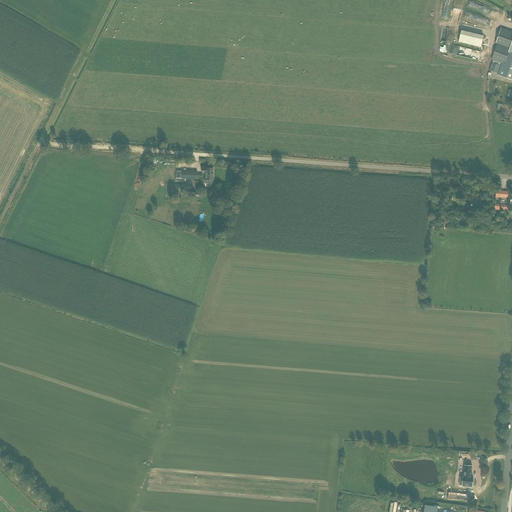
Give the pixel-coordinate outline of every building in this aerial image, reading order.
[(511,31),(501,28),(496,43),(497,44),(492,59),(502,63),(498,75),(511,79),(511,31)] [(474,33),(471,45),(481,47),(484,36),(474,33)] [(492,62),(491,66),(489,70),(498,73),(500,65),(492,62),(492,63),(492,62)] [(213,176),(213,168),(202,168),(202,174),(205,174),(205,179),(204,180),(204,183),(205,184),(211,184),(212,183),(212,180),(213,180),(213,176)] [(176,181),(185,181),(185,179),(197,179),(197,172),(177,171),(177,178),(176,178),(176,181)] [(492,191),(492,183),(486,183),(483,183),(482,187),(483,187),(482,195),(488,196),(488,191),(492,191)] [(460,477),(459,485),(462,485),(462,486),(468,486),(468,487),(471,487),(471,486),(473,486),(473,483),(473,480),(473,478),(471,478),(471,471),(472,465),(465,465),(464,477),(463,477),(460,477)] [(449,492),(448,499),(467,501),(467,494),(449,492)]
